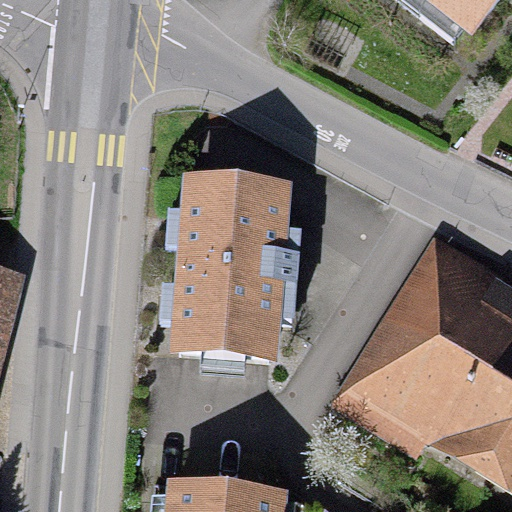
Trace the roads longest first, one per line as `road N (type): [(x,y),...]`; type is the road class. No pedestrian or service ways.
road 1 (primary): [(58,511),(98,33)]
road 2 (residential): [(511,219),(208,58),(98,33)]
